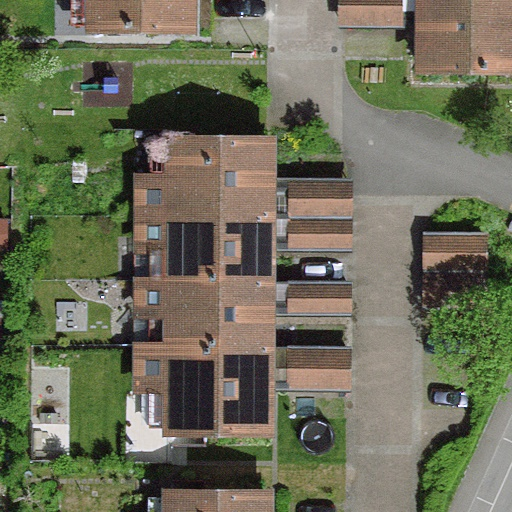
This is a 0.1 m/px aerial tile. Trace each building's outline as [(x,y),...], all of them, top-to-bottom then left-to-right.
[(87,0),(88,32),(183,33),(182,0),(87,0)] [(511,0),(417,0),(417,72),(511,73),(511,0)] [(136,217),(262,218),(262,141),(167,141),(167,177),(137,177),(136,217)] [(317,253),(368,251),(364,178),(313,180),(317,253)] [(136,282),(261,283),(262,218),(136,217),(136,252),(166,252),(166,281),(136,280),(136,282)] [(477,235),(422,235),(422,273),(477,273),(477,235)] [(476,311),(477,273),(422,273),(422,311),(476,311)] [(135,347),(261,348),(261,283),(136,282),(136,317),(166,318),(166,346),(136,345),(135,347)] [(317,317),(363,313),(361,288),(315,292),(317,317)] [(165,434),(260,435),(261,348),(135,347),(135,393),(166,393),(165,434)] [(363,393),(363,348),(311,348),(310,393),(363,393)] [(259,511),(260,494),(165,494),(164,511),(259,511)]
